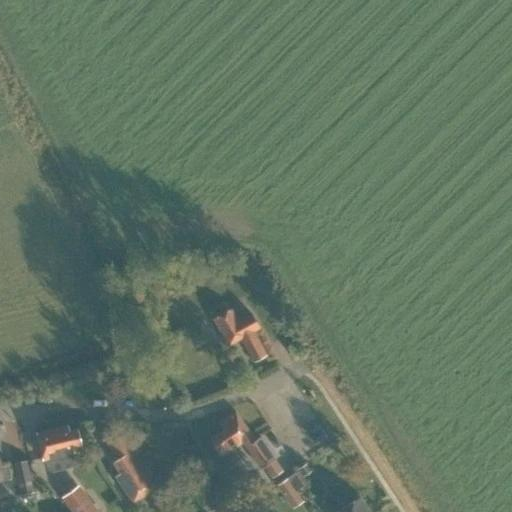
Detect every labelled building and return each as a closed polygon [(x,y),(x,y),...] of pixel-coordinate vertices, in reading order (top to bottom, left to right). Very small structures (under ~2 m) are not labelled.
[(139,288),(127,296),(133,305),(146,297),(139,288)] [(237,321),(230,308),(212,318),(228,345),(241,337),(244,342),(244,343),(254,361),(265,355),(255,337),(255,336),(253,332),(259,328),(251,314),(237,321)] [(242,441),(260,468),(261,469),(264,467),(274,481),(283,474),(258,437),(253,440),(234,411),(218,421),(223,429),(208,439),(219,456),(242,441)] [(67,431),(66,425),(35,432),(41,459),(72,452),(71,447),(79,445),(75,429),(67,431)] [(118,459),(113,462),(120,474),(116,477),(132,501),(159,484),(124,431),(107,442),(118,459)] [(33,491),(27,461),(13,463),(19,494),(22,493),(33,491)] [(305,463),(297,468),(302,476),(310,471),(305,463)] [(0,480),(10,478),(7,464),(0,465),(0,480)] [(287,477),(295,490),(303,485),(295,472),(287,477)] [(276,485),(291,508),(302,501),(295,490),(287,477),(276,485)] [(98,511),(78,485),(61,497),(72,511),(98,511)] [(33,491),(22,493),(23,497),(24,501),(35,499),(33,491)] [(368,511),(358,497),(334,511),(368,511)]
